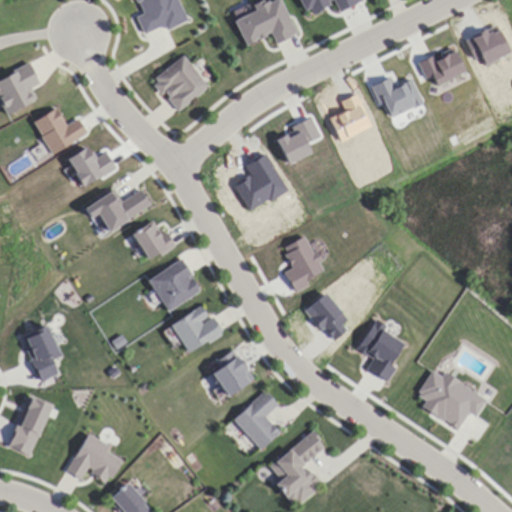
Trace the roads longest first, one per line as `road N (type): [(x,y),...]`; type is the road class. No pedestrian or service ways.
road 1 (residential): [(78,28),(108,94),(172,158),(257,315),(307,382),(456,476),(493,511)]
road 2 (residential): [(453,0),(252,99),(172,158)]
